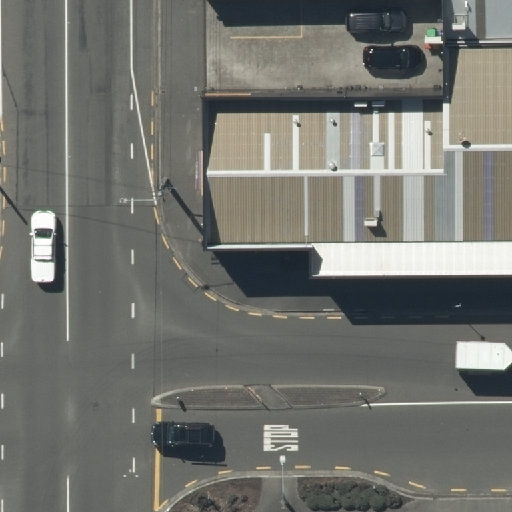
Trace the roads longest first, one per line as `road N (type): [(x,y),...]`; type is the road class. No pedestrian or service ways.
road 1 (tertiary): [(511,402),(67,405)]
road 2 (tertiary): [(67,405),(65,0)]
